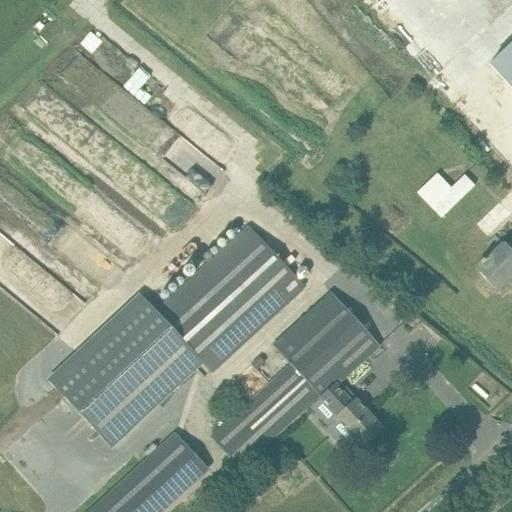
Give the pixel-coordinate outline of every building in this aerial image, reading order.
[(511,44),(492,62),(511,85),(511,44)] [(141,143),(134,153),(190,191),(192,189),(207,199),(229,166),(126,97),(117,111),(135,123),(128,134),(141,143)] [(270,135),(260,141),(272,161),(283,155),(270,135)] [(304,283),(250,224),(156,309),(204,363),(210,369),(304,283)] [(511,244),(506,249),(502,245),(476,269),(496,291),(511,275),(511,244)] [(379,346),(365,331),(329,292),(269,347),(287,367),(210,437),(239,469),(319,396),(337,416),(334,419),(358,446),(379,427),(355,400),(350,404),(334,387),(379,346)] [(143,295),(49,383),(111,449),(204,363),(156,309),(143,295)] [(145,511),(202,462),(178,435),(90,511),(145,511)]
